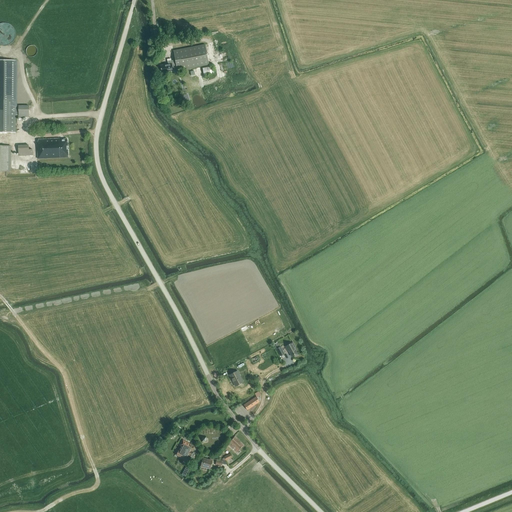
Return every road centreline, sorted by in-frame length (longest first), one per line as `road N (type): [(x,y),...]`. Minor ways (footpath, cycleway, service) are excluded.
road 1 (tertiary): [(320,511),(219,397),(99,171),(97,130),(134,0)]
road 2 (track): [(2,511),(43,509),(98,478),(66,366),(0,296)]
